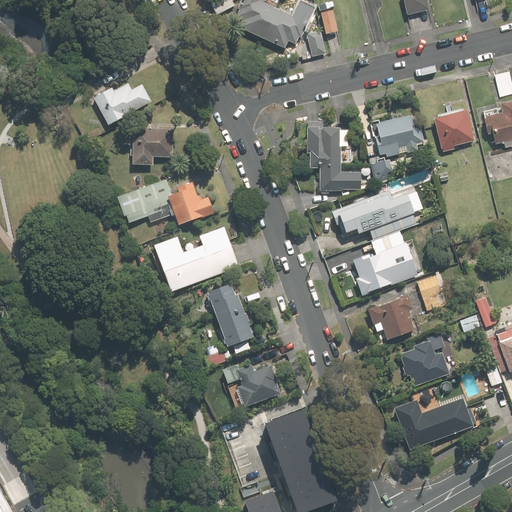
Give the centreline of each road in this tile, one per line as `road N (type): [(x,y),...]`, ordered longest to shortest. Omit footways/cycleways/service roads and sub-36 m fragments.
road 1 (tertiary): [(231,114),(337,386)]
road 2 (residential): [(231,114),(281,93),(511,39)]
